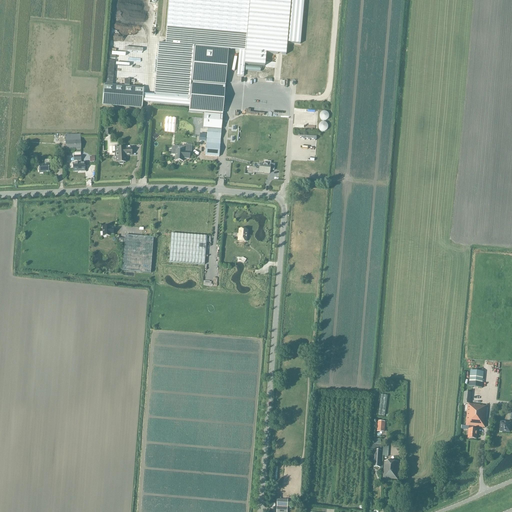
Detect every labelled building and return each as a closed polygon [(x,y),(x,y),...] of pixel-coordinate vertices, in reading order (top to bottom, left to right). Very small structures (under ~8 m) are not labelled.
[(169,0),(169,5),(165,44),(189,46),(198,47),(206,48),(228,50),(239,51),(245,51),(249,0),(169,0)] [(290,0),(249,0),(245,51),(246,51),(286,55),(290,0)] [(228,50),(194,48),(189,111),(205,113),(223,114),(225,85),(228,50)] [(239,51),(237,76),(243,76),(246,51),(245,51),(239,51)] [(101,105),(142,108),(142,102),(143,95),(143,88),(103,85),(101,105)] [(190,99),(143,95),(142,102),(189,106),(190,99)] [(223,114),(205,113),(204,128),(208,128),(221,129),(223,114)] [(176,119),(166,118),(165,132),(174,133),(176,119)] [(221,129),(208,128),(207,143),(206,143),(205,155),(219,157),(221,129)] [(80,150),(80,137),(80,134),(65,135),(65,150),(80,150)] [(114,154),(114,157),(115,158),(116,158),(116,163),(118,163),(118,164),(119,164),(122,164),(123,163),(123,162),(125,162),(125,155),(131,155),(131,149),(125,149),(125,148),(116,148),(116,146),(111,147),(112,154),(114,154)] [(175,160),(177,161),(178,162),(180,162),(181,161),(183,161),(183,158),(189,159),(190,152),(183,152),(183,151),(176,150),(175,160)] [(77,161),(77,163),(72,163),(73,171),(84,171),(84,163),(80,163),(80,156),(74,156),(74,161),(77,161)] [(45,160),(45,165),(38,165),(39,173),(43,173),(43,172),(49,172),(48,166),(51,166),(51,160),(45,160)] [(255,167),(254,171),(264,172),(264,173),(269,173),(270,170),(274,171),(275,164),(270,164),(270,162),(265,161),(265,164),(260,164),(259,167),(255,167)] [(109,226),(102,227),(103,237),(110,236),(110,235),(113,235),(113,229),(109,229),(109,226)] [(247,238),(247,230),(239,230),(238,241),(246,242),(246,241),(247,241),(247,238)] [(169,263),(204,265),(206,237),(171,234),(169,263)] [(150,274),(154,238),(125,235),(122,271),(150,274)] [(484,372),(470,371),(469,387),(482,388),(484,372)] [(385,416),(387,395),(381,395),(378,415),(385,416)] [(468,404),(466,426),(469,426),(474,426),(484,427),(486,407),(479,406),(479,405),(470,404),(468,404)] [(385,433),(386,422),(378,421),(377,432),(385,433)] [(510,432),(511,423),(501,422),(500,432),(510,432)] [(474,426),(469,426),(469,429),(468,429),(467,438),(476,439),(477,430),(473,430),(474,426)] [(397,480),(398,463),(385,462),(383,479),(397,480)] [(277,511),(287,511),(288,501),(278,500),(277,511)]
